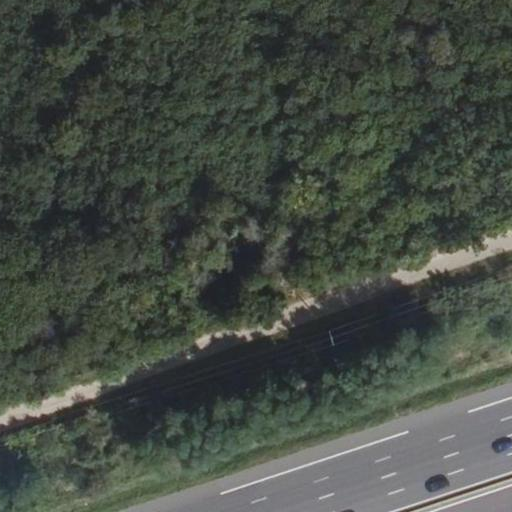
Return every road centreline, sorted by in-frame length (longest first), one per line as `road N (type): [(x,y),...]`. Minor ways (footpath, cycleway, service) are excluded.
road 1 (unclassified): [(511,240),(0,416)]
road 2 (track): [(264,0),(293,241),(289,314)]
road 3 (motorway): [(511,432),(271,511)]
